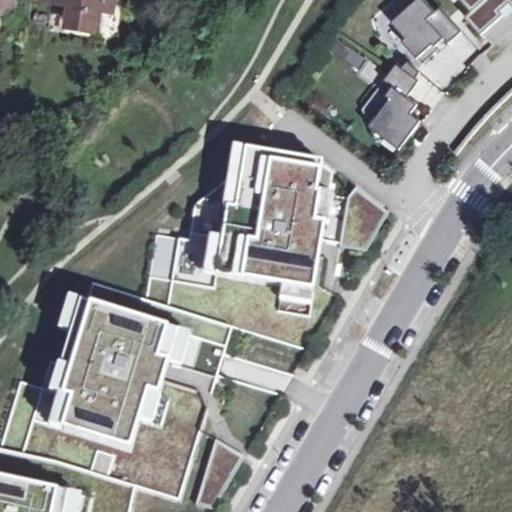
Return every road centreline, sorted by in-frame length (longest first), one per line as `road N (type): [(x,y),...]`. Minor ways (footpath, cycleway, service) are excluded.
road 1 (secondary): [(448,228),(277,511)]
road 2 (residential): [(448,228),(407,193),(466,105),(511,59)]
